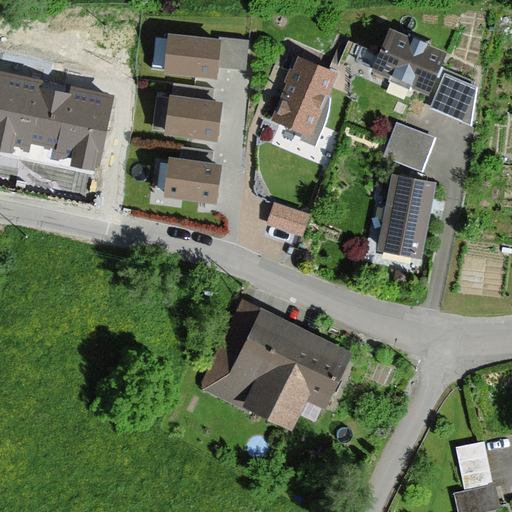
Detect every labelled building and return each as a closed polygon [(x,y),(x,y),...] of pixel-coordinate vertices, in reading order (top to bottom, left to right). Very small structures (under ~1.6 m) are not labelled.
[(443,51),(384,26),(366,69),(425,94),(443,51)] [(226,43),(174,37),(170,76),(222,82),(226,43)] [(341,76),(300,59),(274,122),(306,136),(314,139),(332,98),(341,76)] [(114,97),(0,73),(0,74),(0,145),(99,166),(114,97)] [(440,73),(426,107),(467,124),(473,86),(440,73)] [(228,106),(176,98),(170,136),(223,145),(228,106)] [(333,108),(332,98),(314,139),(306,136),(304,142),(319,148),(329,126),(333,108)] [(430,136),(392,123),(380,158),(418,171),(430,136)] [(227,168),(175,160),(169,199),(222,206),(227,168)] [(431,181),(388,174),(374,251),(417,258),(431,181)] [(278,203),(269,225),(306,239),(315,217),(278,203)] [(349,352),(238,300),(196,389),(287,431),(302,399),(322,408),(349,352)] [(482,440),(453,447),(463,490),(450,492),(454,511),(492,511),(498,509),(482,440)]
